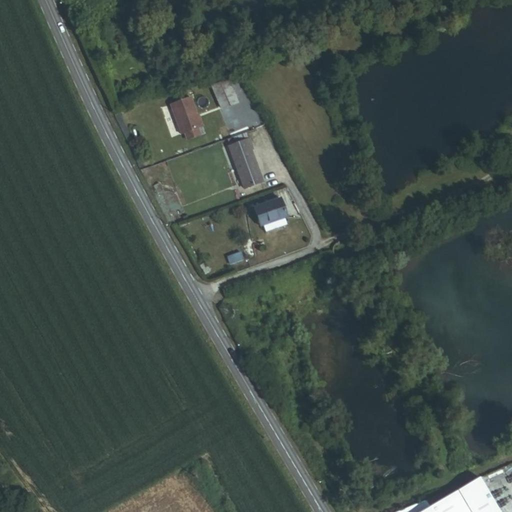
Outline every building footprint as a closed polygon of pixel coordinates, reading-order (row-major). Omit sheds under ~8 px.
[(255,103),(246,81),(230,88),(238,110),(255,103)] [(221,128),(210,98),(190,105),(200,136),(204,134),(217,130),(221,128)] [(219,136),(217,130),(204,134),(206,141),(219,136)] [(255,193),(273,186),(257,144),(240,150),(255,193)] [(300,223),(303,222),(297,202),(270,210),(276,231),(279,230),(300,223)] [(303,230),(300,223),(279,230),(281,237),(303,230)] [(226,263),(242,261),(241,253),(225,256),(226,263)] [(500,511),(480,479),(426,511),(500,511)]
